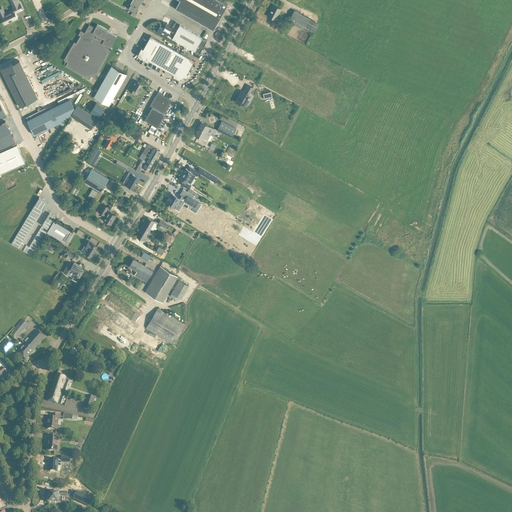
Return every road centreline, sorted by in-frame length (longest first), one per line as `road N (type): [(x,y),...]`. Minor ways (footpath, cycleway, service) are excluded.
road 1 (unclassified): [(197,102),(131,63),(129,47),(155,2),(214,35)]
road 2 (unclassified): [(0,85),(65,212),(117,244)]
road 3 (tertiary): [(117,244),(197,102)]
road 4 (tertiary): [(26,509),(30,413),(45,368)]
road 5 (tertiary): [(45,368),(117,244)]
